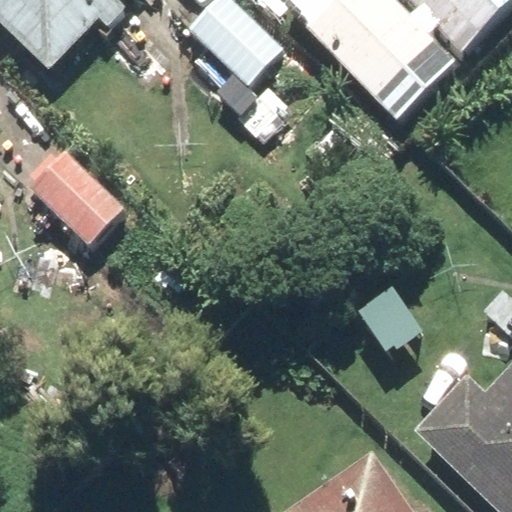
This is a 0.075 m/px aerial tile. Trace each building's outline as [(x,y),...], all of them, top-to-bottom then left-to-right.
[(0,0),(0,43),(45,85),(125,0),(0,0)] [(450,79),(370,0),(295,0),(275,21),(392,138),(450,79)] [(511,0),(392,0),(457,65),(511,9),(511,0)] [(220,8),(186,44),(244,98),(278,62),(220,8)] [(63,166),(27,203),(84,258),(120,221),(63,166)] [(511,352),(511,305),(499,292),(473,316),(510,355),(511,352)] [(463,396),(411,450),(476,511),(511,511),(511,377),(479,412),(463,396)] [(393,511),(365,471),(306,511),(393,511)]
